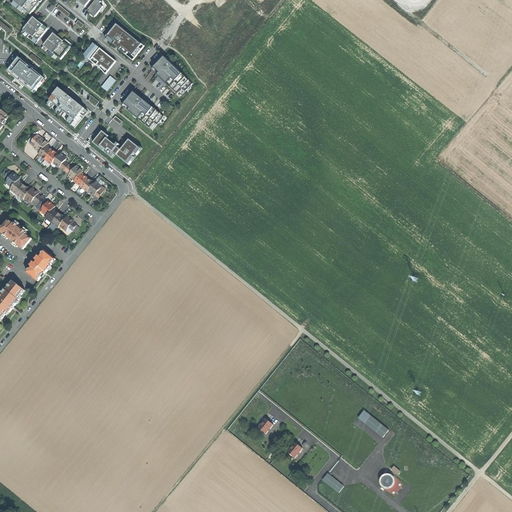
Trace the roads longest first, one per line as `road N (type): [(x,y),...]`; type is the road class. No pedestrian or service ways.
road 1 (unknown): [(283,0),(125,189)]
road 2 (track): [(153,511),(301,329)]
road 3 (residential): [(0,348),(102,220)]
road 4 (residential): [(33,111),(8,143),(102,220)]
road 5 (unknown): [(400,0),(499,80)]
